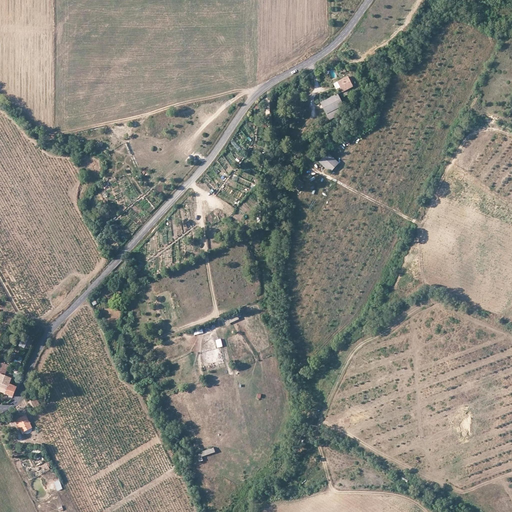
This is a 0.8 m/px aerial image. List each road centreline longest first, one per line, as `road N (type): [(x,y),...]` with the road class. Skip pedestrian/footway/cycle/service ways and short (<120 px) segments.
road 1 (tertiary): [(0,408),(18,397),(60,319),(203,167),(256,94),(331,46),(368,0)]
road 2 (track): [(309,61),(315,83),(299,135),(310,169),(418,222),(468,135),(485,128),(511,135)]
road 3 (track): [(256,94),(238,90),(53,133)]
